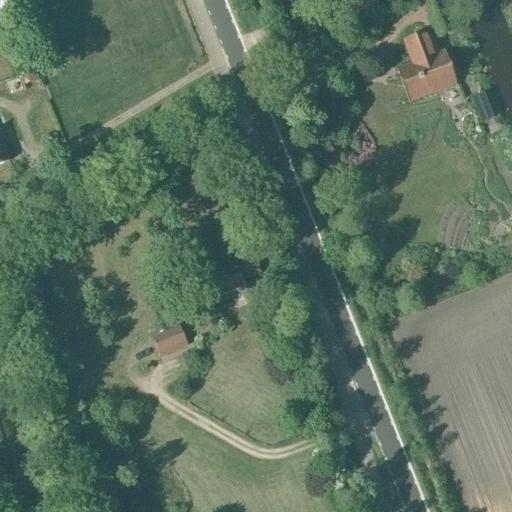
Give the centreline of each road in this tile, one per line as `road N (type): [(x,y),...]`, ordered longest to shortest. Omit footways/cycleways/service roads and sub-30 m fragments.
road 1 (tertiary): [(414,511),(213,0)]
road 2 (track): [(377,418),(264,455),(166,406),(158,390)]
road 3 (track): [(233,53),(41,165)]
